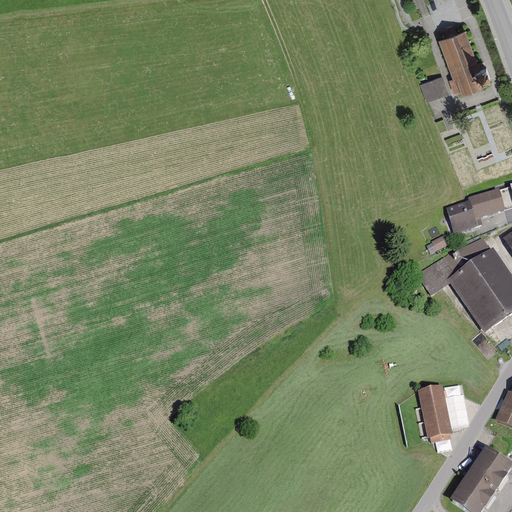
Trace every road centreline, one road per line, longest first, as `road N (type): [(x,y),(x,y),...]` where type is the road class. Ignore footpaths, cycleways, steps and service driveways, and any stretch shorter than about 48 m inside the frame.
road 1 (tertiary): [(421,511),(511,370)]
road 2 (track): [(264,0),(311,131)]
